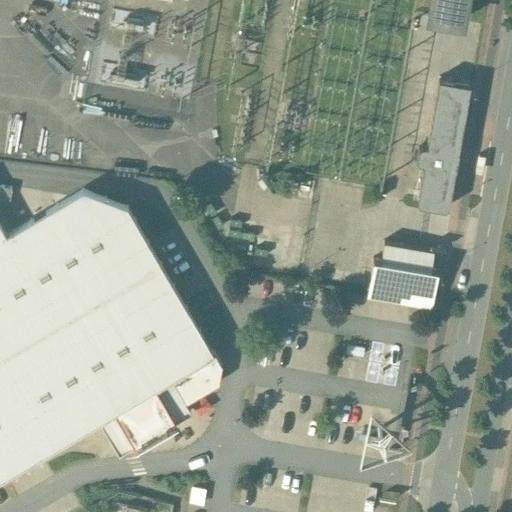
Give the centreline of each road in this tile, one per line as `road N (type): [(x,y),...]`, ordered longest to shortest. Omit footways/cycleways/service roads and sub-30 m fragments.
road 1 (secondary): [(511,92),(442,480)]
road 2 (secondary): [(477,511),(511,314)]
